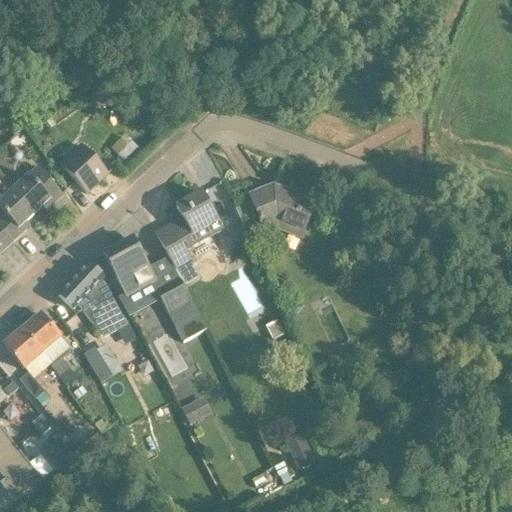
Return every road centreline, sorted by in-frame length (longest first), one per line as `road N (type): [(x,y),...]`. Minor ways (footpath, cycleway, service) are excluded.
road 1 (residential): [(0,318),(218,122)]
road 2 (residential): [(419,207),(345,160),(218,122)]
